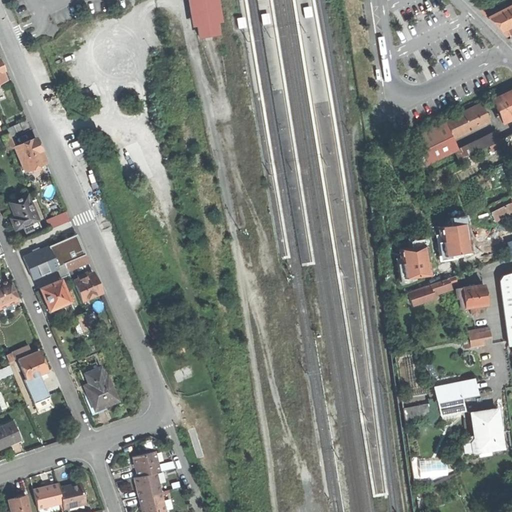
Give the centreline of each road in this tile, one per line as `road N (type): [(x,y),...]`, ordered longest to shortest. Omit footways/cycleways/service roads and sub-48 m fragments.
road 1 (residential): [(160,410),(0,18)]
road 2 (residential): [(89,442),(0,229)]
